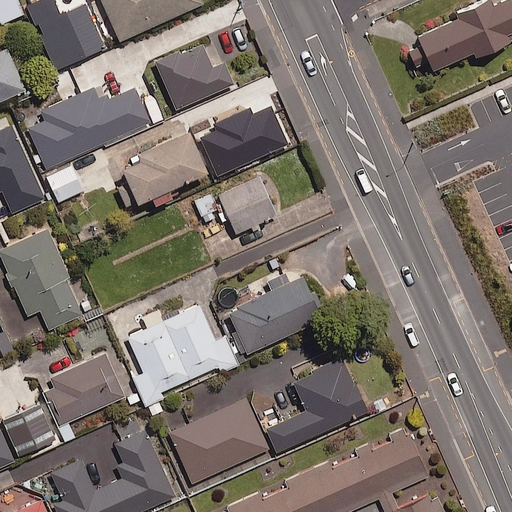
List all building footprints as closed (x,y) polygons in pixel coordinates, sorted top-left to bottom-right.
[(0,0),(0,18),(22,8),(18,0),(0,0)] [(101,0),(117,34),(193,0),(101,0)] [(456,12),(415,31),(419,40),(408,45),(414,58),(425,54),(430,65),(470,46),(473,51),(508,34),(506,28),(511,25),(511,1),(511,0),(470,0),(454,8),(456,12)] [(176,45),(153,55),(174,104),(233,79),(223,55),(211,60),(201,38),(178,48),(176,45)] [(5,43),(0,45),(0,95),(24,85),(5,43)] [(92,83),(38,106),(43,115),(27,122),(44,163),(149,118),(134,83),(107,94),(105,89),(96,93),(92,83)] [(9,120),(0,124),(0,186),(1,186),(10,208),(42,194),(9,120)] [(186,120),(133,143),(137,151),(119,159),(134,193),(205,162),(186,120)] [(107,162),(111,161),(103,142),(70,156),(77,175),(80,173),(85,186),(112,175),(107,162)] [(81,187),(70,161),(45,172),(56,198),(81,187)] [(210,180),(205,169),(183,179),(188,190),(210,180)] [(257,170),(216,189),(234,229),(275,210),(257,170)] [(216,206),(210,191),(193,197),(199,212),(216,206)] [(46,224),(0,244),(0,254),(26,312),(38,307),(47,326),(81,311),(65,275),(68,273),(46,224)] [(301,273),(226,306),(245,348),(320,314),(301,273)] [(198,301),(126,333),(142,368),(131,373),(141,396),(236,354),(225,330),(213,336),(198,301)] [(104,348),(48,373),(52,383),(42,388),(57,421),(123,392),(104,348)] [(341,353),(291,376),(303,404),(263,422),(274,447),(365,407),(341,353)] [(0,384),(0,421),(12,447),(23,442),(29,455),(55,443),(23,374),(0,384)] [(267,444),(244,392),(166,427),(190,479),(267,444)] [(79,454),(49,468),(62,496),(53,500),(57,511),(126,511),(173,491),(143,426),(113,439),(121,457),(114,460),(120,473),(93,485),(79,454)] [(0,427),(0,460),(12,455),(0,427)] [(405,431),(217,511),(330,511),(381,490),(390,511),(445,511),(433,484),(399,499),(393,487),(424,474),(405,431)] [(47,511),(40,493),(0,511),(47,511)]
